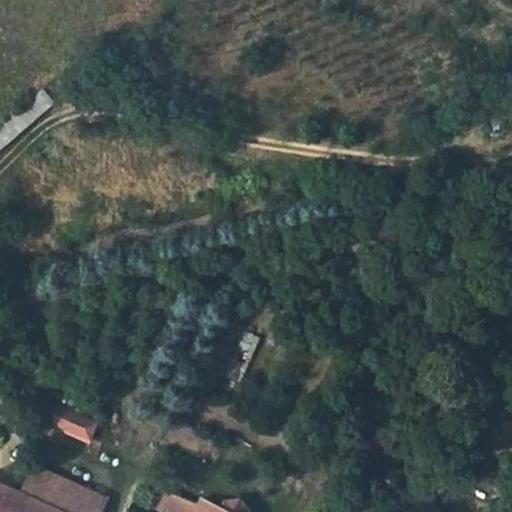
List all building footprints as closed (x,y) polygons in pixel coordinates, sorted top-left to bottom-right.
[(42,414),(52,418),(58,404),(48,400),(42,414)] [(58,404),(52,418),(70,426),(75,412),(58,404)] [(92,436),(99,422),(75,412),(70,426),(92,436)] [(59,485),(32,474),(24,493),(50,505),(59,485)] [(0,482),(0,511),(64,511),(50,505),(24,493),(0,482)] [(101,511),(104,506),(59,485),(50,505),(64,511),(101,511)] [(249,511),(249,508),(247,505),(245,502),(241,500),(238,500),(234,500),(231,501),(228,504),(226,507),(224,511),(206,503),(201,511),(249,511)] [(201,511),(204,506),(197,502),(192,511),(201,511)]
